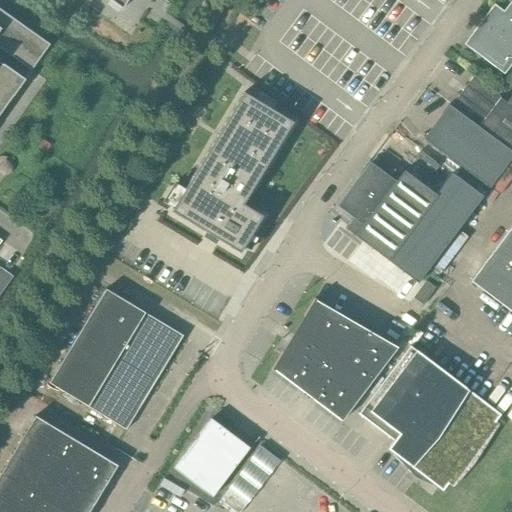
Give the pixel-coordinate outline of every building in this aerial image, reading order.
[(106,0),(121,10),(127,0),(106,0)] [(511,63),(511,3),(511,2),(504,12),(494,5),(464,45),(504,74),(511,63)] [(0,113),(12,97),(13,97),(24,81),(0,63),(0,49),(31,71),(46,50),(49,46),(44,42),(0,10),(0,113)] [(473,78),(451,107),(480,129),(511,152),(511,149),(484,129),(480,126),(482,123),(487,116),(494,106),(500,99),(473,78)] [(245,96),(171,214),(238,253),(260,217),(244,208),(240,205),(290,123),(245,96)] [(482,123),(480,126),(484,129),(511,149),(511,96),(506,103),(500,99),(494,106),(487,116),(482,123)] [(489,188),(511,157),(511,152),(480,129),(451,107),(449,106),(424,139),(489,188)] [(370,163),(338,206),(353,218),(350,222),(348,224),(345,229),(348,231),(418,282),(425,272),(483,196),(455,173),(437,196),(404,171),(396,182),(370,163)] [(123,204),(105,234),(118,242),(136,211),(124,204),(123,204)] [(511,226),(471,281),(511,312),(511,226)] [(0,268),(0,293),(12,277),(0,268)] [(423,305),(435,288),(426,281),(413,298),(423,305)] [(124,433),(181,339),(104,293),(47,387),(124,433)] [(341,422),(397,348),(315,301),(316,300),(314,299),(290,339),(271,370),(273,372),(274,371),(341,422)] [(483,403),(409,346),(408,347),(408,348),(404,353),(358,414),(357,415),(393,442),(386,450),(389,452),(414,478),(421,472),(437,488),(442,492),(448,484),(450,486),(496,425),(494,423),(500,415),(483,403)] [(89,511),(116,466),(34,417),(0,473),(0,511),(89,511)] [(207,422),(172,468),(211,498),(249,449),(226,431),(224,435),(207,422)] [(227,491),(220,500),(235,511),(240,511),(246,505),(227,491)]
